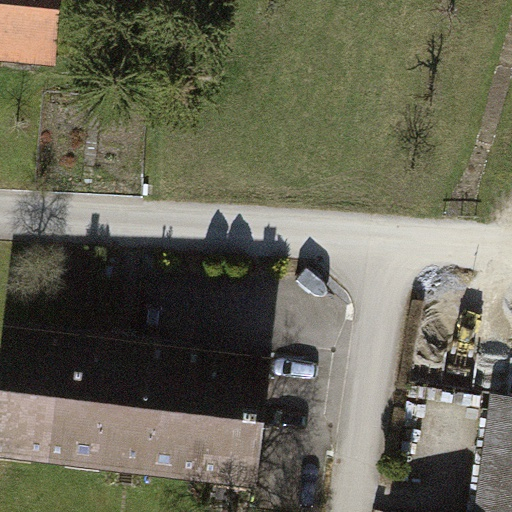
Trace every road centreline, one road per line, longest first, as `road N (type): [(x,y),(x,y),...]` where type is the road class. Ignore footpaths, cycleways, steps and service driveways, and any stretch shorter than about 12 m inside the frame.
road 1 (residential): [(388,242),(0,211)]
road 2 (track): [(511,256),(388,242)]
